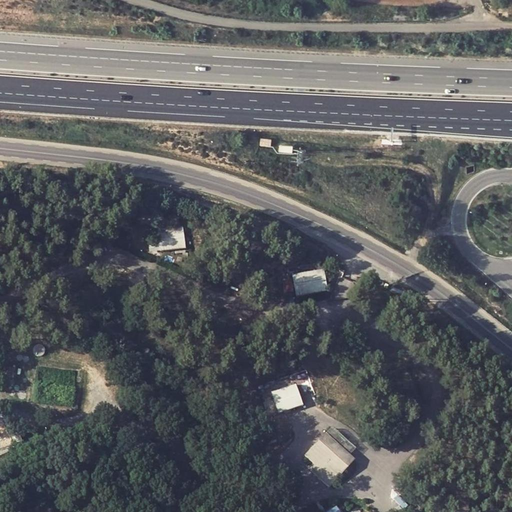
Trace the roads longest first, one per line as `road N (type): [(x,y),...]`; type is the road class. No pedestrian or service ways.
road 1 (tertiary): [(511,344),(423,278),(322,222),(223,184),(0,146)]
road 2 (motorway): [(511,82),(0,54)]
road 3 (motorway): [(0,87),(400,111)]
road 4 (unclassified): [(142,0),(239,27),(511,28)]
road 5 (unknown): [(351,313),(279,309),(141,264),(90,277),(0,319)]
road 6 (unknown): [(378,253),(351,313),(442,370),(458,399),(444,439),(408,472),(400,494),(405,511)]
